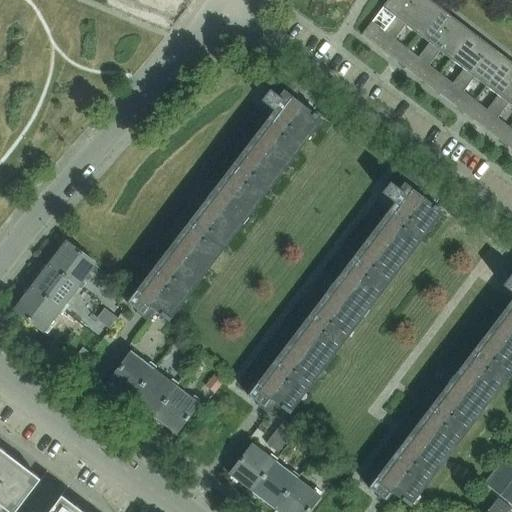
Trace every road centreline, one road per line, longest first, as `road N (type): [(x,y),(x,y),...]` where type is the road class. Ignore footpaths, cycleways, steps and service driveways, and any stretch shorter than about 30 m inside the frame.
road 1 (residential): [(222,2),(511,225)]
road 2 (residential): [(0,262),(222,2)]
road 3 (unclassified): [(0,373),(180,511)]
